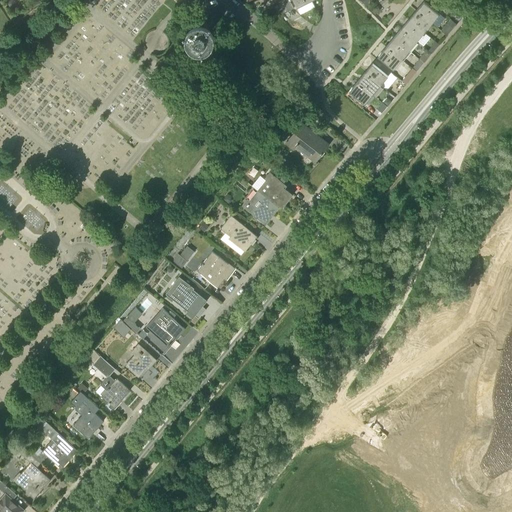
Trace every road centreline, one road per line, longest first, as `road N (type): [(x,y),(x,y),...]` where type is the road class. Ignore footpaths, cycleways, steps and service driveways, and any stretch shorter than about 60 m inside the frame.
road 1 (residential): [(386,154),(360,150),(58,511)]
road 2 (tertiary): [(88,511),(386,154)]
road 3 (residential): [(220,0),(311,69),(329,44),(332,0)]
road 4 (tertiary): [(386,154),(511,14)]
